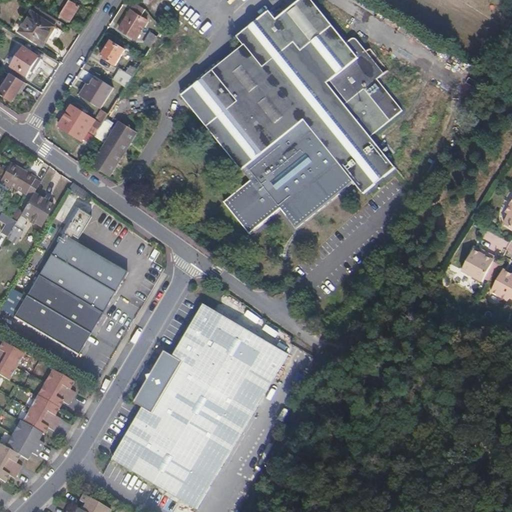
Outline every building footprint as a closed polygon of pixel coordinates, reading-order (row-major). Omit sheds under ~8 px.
[(64,0),(64,1),(67,3),(59,15),(70,22),(79,6),(69,0),(64,0)] [(366,196),(399,168),(375,138),(407,112),(381,80),(392,72),(374,49),(369,52),(361,42),(359,41),(358,40),(356,40),(355,41),(353,41),(348,45),(311,0),(303,0),(278,21),(272,13),(239,39),(246,47),(185,97),(253,183),(227,204),(252,236),(283,211),(299,231),(356,184),(366,196)] [(142,19),(147,10),(136,4),(120,30),(137,41),(149,23),(142,19)] [(56,28),(33,13),(20,32),(44,48),(56,28)] [(145,46),(152,51),(158,40),(151,36),(145,46)] [(131,56),(112,43),(102,59),(121,71),(131,56)] [(40,60),(23,49),(11,69),(27,80),(40,60)] [(118,83),(127,88),(132,80),(124,74),(118,83)] [(0,95),(13,105),(25,85),(12,77),(9,82),(6,80),(0,89),(0,95)] [(107,93),(119,101),(126,90),(114,83),(107,93)] [(89,133),(96,137),(119,101),(107,93),(97,109),(101,111),(95,120),(72,105),(59,125),(84,141),(89,133)] [(140,136),(122,124),(94,166),(112,179),(140,136)] [(10,189),(31,202),(34,196),(41,185),(11,166),(0,184),(0,186),(9,192),(10,189)] [(34,196),(31,202),(23,215),(41,226),(53,208),(34,196)] [(78,211),(38,277),(26,297),(12,319),(77,358),(115,294),(126,276),(71,242),(73,239),(78,242),(91,219),(88,217),(78,211)] [(18,223),(17,225),(9,238),(18,243),(27,228),(18,223)] [(18,243),(9,238),(6,243),(15,249),(18,243)] [(483,252),(477,249),(465,270),(486,281),(500,256),(489,250),(487,254),(483,252)] [(511,271),(507,268),(494,290),(511,300),(511,298),(511,271)] [(149,407),(119,458),(202,508),(295,356),(211,304),(180,355),(172,350),(141,401),(149,407)] [(0,377),(7,382),(23,356),(1,343),(0,344),(0,377)] [(72,386),(50,373),(35,398),(57,411),(61,404),(66,408),(74,394),(69,391),(72,386)] [(20,423),(39,435),(41,436),(45,430),(51,434),(59,421),(53,417),(57,411),(35,398),(20,423)] [(34,442),(39,435),(20,423),(18,422),(1,449),(16,457),(22,461),(27,454),(33,457),(40,445),(34,442)] [(12,463),(16,457),(1,449),(0,448),(0,482),(3,477),(8,480),(17,466),(12,463)] [(90,503),(85,511),(86,511),(115,511),(117,510),(89,495),(85,500),(90,503)]
